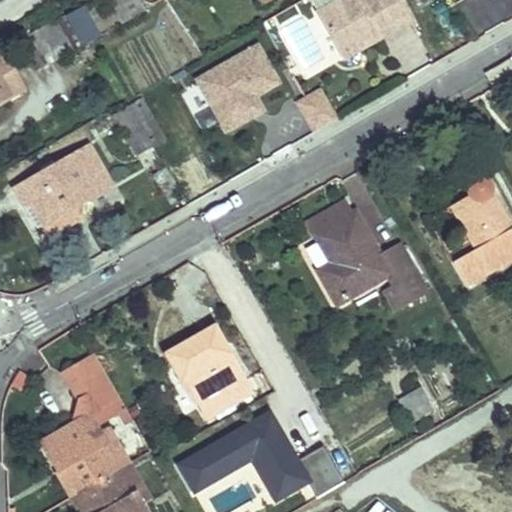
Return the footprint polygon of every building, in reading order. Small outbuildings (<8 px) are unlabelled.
[(145,11),(139,0),(116,0),(128,20),(145,11)] [(414,20),(402,0),(338,0),(318,12),(339,51),(377,29),(382,37),(383,38),(414,20)] [(98,36),(82,8),(69,16),(84,43),(98,36)] [(40,68),(84,43),(69,16),(25,41),(40,68)] [(346,59),(383,38),(382,37),(377,29),(339,51),(340,51),(345,60),(346,59)] [(259,44),(197,79),(226,132),(254,116),(249,108),(251,99),(279,82),(259,44)] [(0,103),(24,89),(2,51),(0,52),(0,103)] [(321,87),(298,101),(315,132),(338,118),(321,87)] [(249,108),(254,116),(264,111),(255,96),(251,99),(249,108)] [(164,139),(142,98),(112,115),(135,155),(164,139)] [(81,218),(75,206),(111,186),(90,148),(54,168),(18,188),(15,190),(36,228),(42,225),(48,236),(81,218)] [(54,168),(52,164),(51,163),(17,182),(16,183),(18,187),(18,188),(54,168)] [(511,226),(490,186),(490,183),(488,181),(487,179),(486,178),(483,177),(479,176),(476,177),(473,178),(470,180),(468,182),(466,185),(465,188),(465,192),(466,195),(449,205),(474,249),(451,262),(464,286),(511,258),(511,226)] [(351,212),(344,201),(307,222),(307,223),(314,235),(315,235),(352,214),(351,212)] [(424,293),(397,246),(379,256),(355,213),(352,214),(315,235),(314,235),(318,242),(305,250),(335,304),(388,275),(394,285),(404,303),(405,304),(424,293)] [(404,303),(394,285),(393,286),(384,291),(394,309),(404,303)] [(259,389),(235,343),(225,349),(214,328),(166,355),(181,382),(190,378),(194,386),(190,389),(206,419),(259,389)] [(88,416),(93,425),(102,420),(88,395),(109,382),(94,355),(63,373),(78,400),(87,417),(88,416)] [(124,408),(109,382),(88,395),(102,420),(117,412),(124,408)] [(404,413),(429,399),(421,387),(397,401),(404,413)] [(87,417),(78,400),(71,426),(87,417)] [(124,408),(117,412),(124,423),(130,419),(124,408)] [(119,470),(102,441),(99,435),(93,425),(88,416),(87,417),(71,426),(40,444),(57,473),(58,473),(65,468),(66,467),(80,492),(91,511),(142,511),(138,505),(119,470)] [(276,473),(250,426),(235,434),(244,448),(235,453),(257,491),(265,487),(266,486),(279,480),(287,494),(308,483),(296,462),(276,473)] [(148,499),(128,465),(108,430),(107,430),(99,435),(102,441),(119,470),(138,505),(146,500),(148,499)] [(91,511),(80,492),(66,467),(65,468),(58,473),(57,473),(71,498),(79,511),(91,511)] [(215,511),(230,511),(254,499),(243,480),(208,499),(215,511)] [(287,494),(279,480),(266,486),(265,487),(274,502),(275,502),(287,494)]
